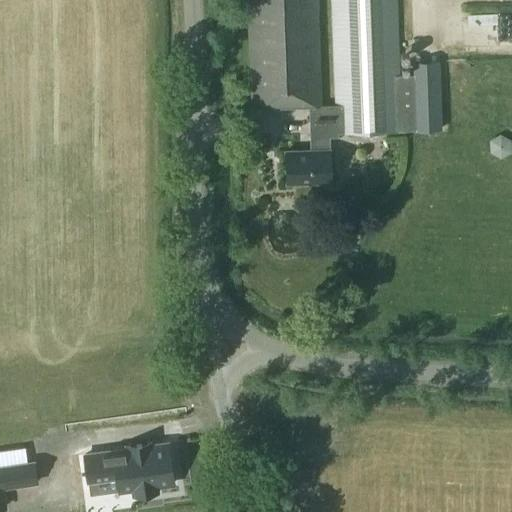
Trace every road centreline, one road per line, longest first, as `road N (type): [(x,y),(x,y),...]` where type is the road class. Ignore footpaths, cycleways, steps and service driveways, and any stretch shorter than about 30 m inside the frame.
road 1 (tertiary): [(201,285),(190,0)]
road 2 (tertiary): [(511,375),(365,368),(266,347)]
road 3 (unclassified): [(256,511),(222,394)]
